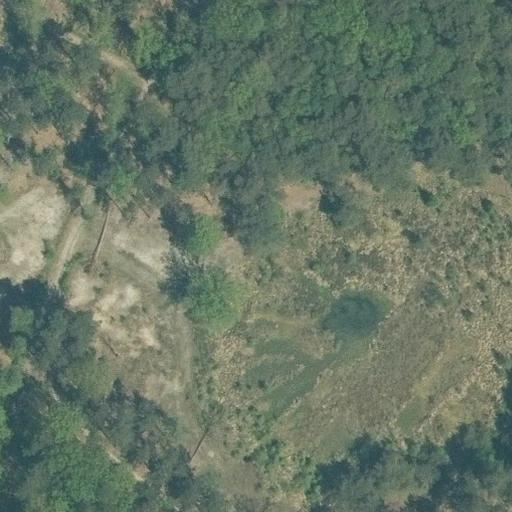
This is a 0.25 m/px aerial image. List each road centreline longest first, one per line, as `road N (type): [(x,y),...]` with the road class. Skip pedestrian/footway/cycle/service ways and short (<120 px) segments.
road 1 (track): [(147,82),(44,304),(4,511)]
road 2 (track): [(174,511),(26,381)]
road 3 (track): [(0,3),(147,82)]
